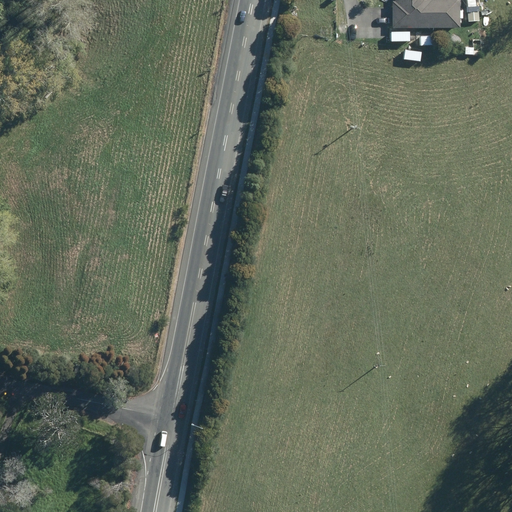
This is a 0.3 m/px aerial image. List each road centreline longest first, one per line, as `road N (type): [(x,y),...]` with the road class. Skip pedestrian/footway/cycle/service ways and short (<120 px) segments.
road 1 (primary): [(252,0),(171,419)]
road 2 (unclassified): [(0,383),(171,419)]
